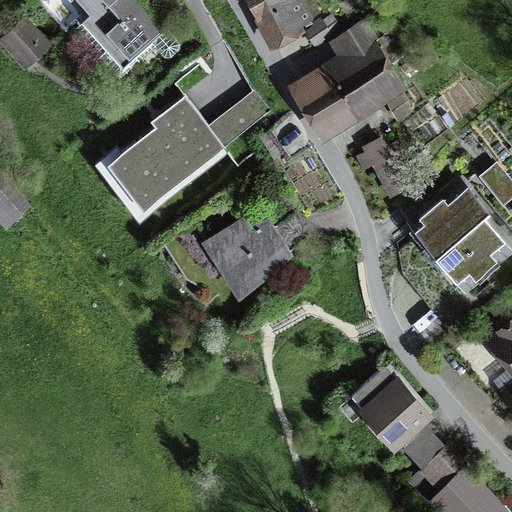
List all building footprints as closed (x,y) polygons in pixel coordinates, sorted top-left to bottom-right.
[(77,0),(73,3),(109,46),(100,54),(117,74),(137,57),(133,52),(164,25),(149,8),(145,12),(134,0),(77,0)] [(265,0),(255,6),(272,37),(319,11),(313,0),(265,0)] [(385,31),(392,24),(384,14),(376,21),(385,31)] [(315,43),(332,32),(321,16),(312,21),(314,24),(306,29),(315,43)] [(313,109),(386,64),(403,53),(395,40),(377,51),(358,22),(339,33),(356,60),(345,67),(341,61),(299,86),(306,97),(313,109)] [(10,37),(29,59),(43,46),(25,24),(10,37)] [(393,77),(386,64),(313,109),(325,127),(404,80),(400,73),(393,77)] [(256,86),(208,119),(188,90),(152,115),(158,122),(120,148),(117,144),(99,157),(136,211),(276,114),(256,86)] [(388,98),(398,116),(413,107),(403,90),(388,98)] [(367,150),(359,155),(365,166),(373,161),(390,191),(406,183),(381,138),(366,147),(367,150)] [(489,183),(503,172),(496,163),(482,174),(489,183)] [(511,182),(503,172),(489,183),(503,201),(511,194),(511,182)] [(28,205),(0,176),(0,217),(7,225),(28,205)] [(482,208),(459,180),(413,217),(465,281),(506,248),(477,212),(482,208)] [(485,183),(478,189),(497,212),(504,206),(485,183)] [(251,228),(244,217),(243,215),(206,239),(240,292),(289,251),(267,218),(251,228)] [(511,362),(511,322),(492,338),(506,355),(511,362)] [(511,393),(509,390),(511,388),(507,383),(493,395),(453,345),(450,347),(493,399),(503,391),(504,393),(501,395),(511,408),(511,393)] [(385,364),(352,392),(395,442),(428,414),(385,364)] [(404,445),(422,465),(444,444),(425,425),(404,445)] [(507,511),(463,465),(449,449),(448,448),(426,468),(443,486),(435,493),(452,511),(507,511)]
